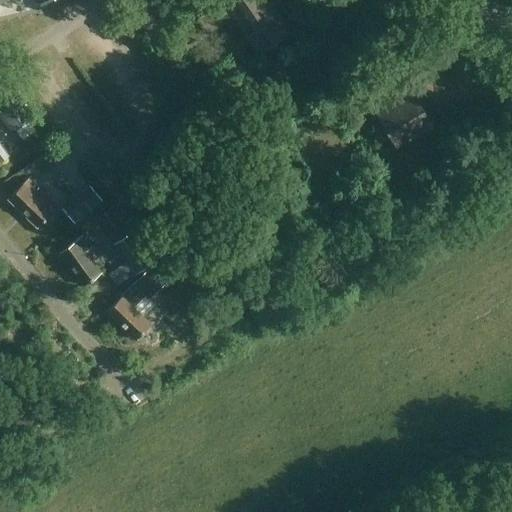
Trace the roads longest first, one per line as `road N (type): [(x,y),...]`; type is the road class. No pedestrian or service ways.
road 1 (residential): [(115,379),(0,235)]
road 2 (residential): [(0,69),(110,0)]
road 3 (track): [(402,215),(511,154)]
